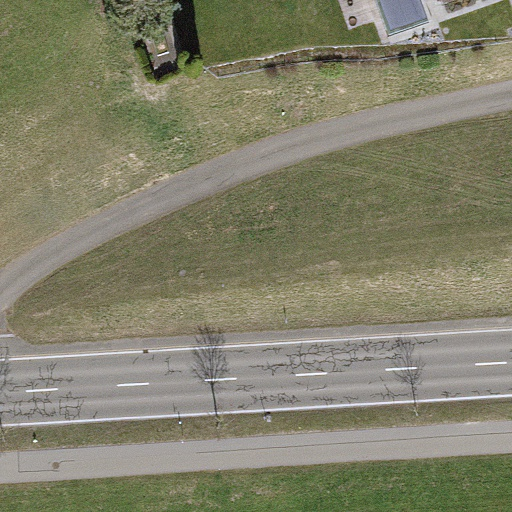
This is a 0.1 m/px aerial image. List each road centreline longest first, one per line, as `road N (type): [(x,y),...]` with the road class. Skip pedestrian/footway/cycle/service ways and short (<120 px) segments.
road 1 (residential): [(0,296),(106,225),(259,157),(511,97)]
road 2 (secondary): [(0,393),(511,362)]
